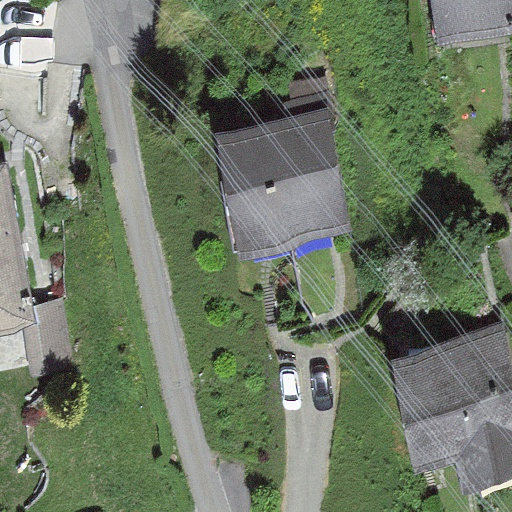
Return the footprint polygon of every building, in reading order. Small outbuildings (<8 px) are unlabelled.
[(57,55),(54,0),(0,0),(0,28),(1,57),(57,55)] [(511,0),(436,0),(439,36),(511,28),(511,0)] [(337,107),(224,124),(242,241),(355,224),(337,107)] [(14,155),(0,157),(0,307),(40,300),(14,155)] [(511,316),(511,315),(401,334),(421,447),(461,440),(467,472),(511,464),(511,316)]
